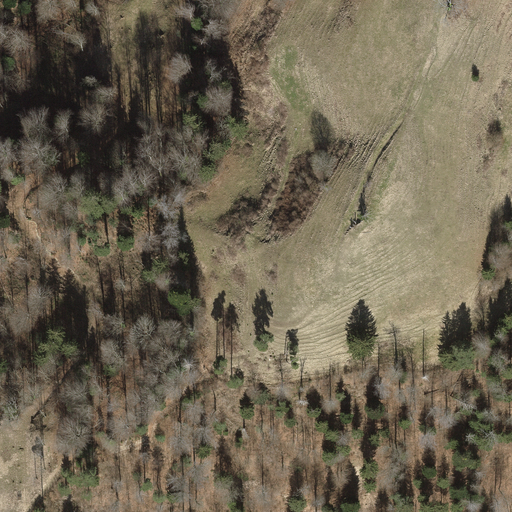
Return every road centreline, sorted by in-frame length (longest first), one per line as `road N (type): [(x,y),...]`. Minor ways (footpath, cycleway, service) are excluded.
road 1 (track): [(26,511),(26,423),(86,344),(92,305),(44,257),(16,204),(34,182),(84,159),(118,130),(144,0)]
road 2 (track): [(28,511),(83,444),(139,445),(206,370)]
